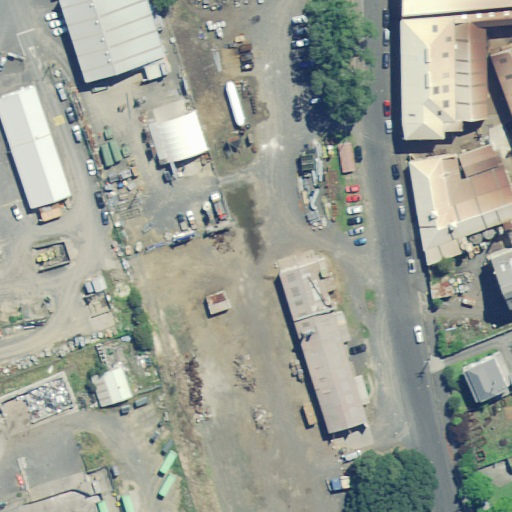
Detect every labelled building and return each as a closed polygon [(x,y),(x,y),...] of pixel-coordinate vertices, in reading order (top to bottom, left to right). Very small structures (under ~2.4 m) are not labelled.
[(149,0),(52,0),(77,78),(165,51),(149,0)] [(488,18),(396,19),(398,133),(458,132),(458,117),(489,116),(488,18)] [(511,46),(492,54),(511,108),(511,243),(479,256),(497,304),(511,298),(511,46)] [(37,86),(0,97),(0,117),(29,203),(71,189),(37,86)] [(351,142),(337,144),(343,173),(356,171),(351,142)] [(511,192),(506,149),(412,160),(423,260),(474,246),(474,235),(511,217),(511,192)] [(184,184),(181,168),(161,172),(164,188),(184,184)] [(317,262),(281,274),(331,429),(368,417),(317,262)] [(107,288),(103,275),(91,280),(96,293),(107,288)] [(511,385),(507,374),(499,354),(463,368),(476,400),(511,385)] [(132,396),(122,366),(91,376),(102,406),(132,396)]
